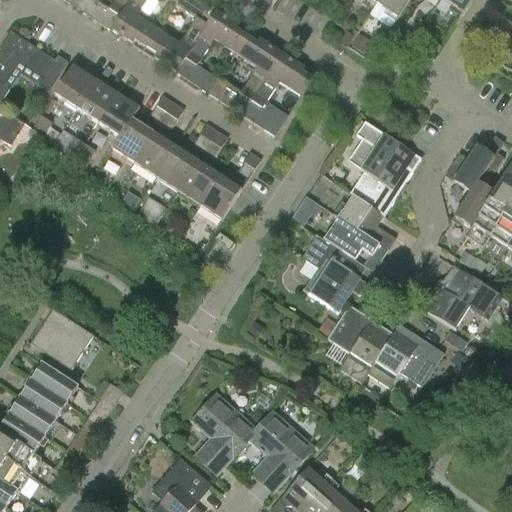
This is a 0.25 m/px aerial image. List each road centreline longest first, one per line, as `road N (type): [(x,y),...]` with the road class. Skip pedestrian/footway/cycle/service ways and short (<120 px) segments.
road 1 (residential): [(78,511),(358,86)]
road 2 (residential): [(258,147),(27,0)]
road 3 (residential): [(386,299),(423,240),(426,182),(471,109)]
road 4 (residential): [(358,86),(225,0)]
